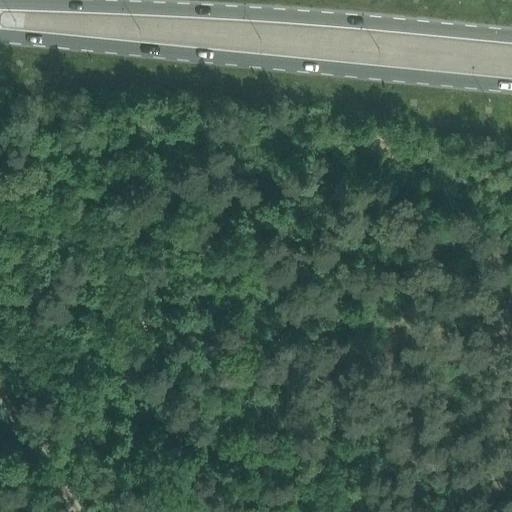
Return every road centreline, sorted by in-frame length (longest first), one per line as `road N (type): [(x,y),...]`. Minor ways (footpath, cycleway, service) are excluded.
road 1 (primary): [(0,34),(511,84)]
road 2 (primary): [(511,36),(0,4)]
